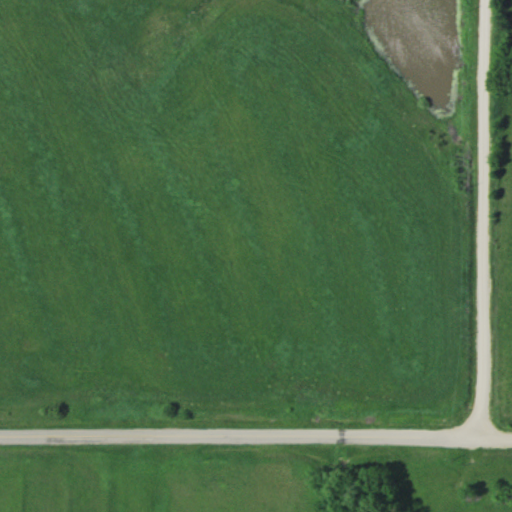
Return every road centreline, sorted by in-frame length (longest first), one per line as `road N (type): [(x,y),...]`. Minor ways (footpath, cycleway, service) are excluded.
road 1 (residential): [(0,435),(483,438)]
road 2 (residential): [(483,438),(488,0)]
